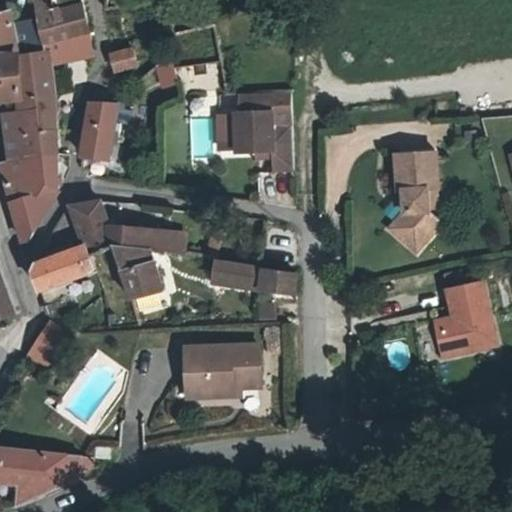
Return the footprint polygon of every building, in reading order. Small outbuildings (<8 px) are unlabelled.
[(58,11),(56,0),(38,0),(44,15),(58,11)] [(84,0),(56,0),(58,11),(44,15),(47,24),(50,48),(95,41),(84,0)] [(0,54),(21,52),(12,12),(0,15),(0,54)] [(29,114),(25,114),(26,135),(59,131),(53,67),(90,70),(95,41),(50,48),(21,52),(25,98),(29,114)] [(0,100),(25,98),(21,52),(0,54),(0,100)] [(172,55),(160,66),(168,88),(182,83),(172,55)] [(130,60),(110,65),(112,84),(133,80),(130,60)] [(212,61),(185,66),(189,84),(216,79),(212,61)] [(125,99),(122,102),(119,123),(130,125),(135,101),(125,99)] [(88,160),(122,163),(130,125),(119,123),(122,102),(95,106),(88,145),(88,160)] [(296,169),(298,124),(278,122),(279,108),(242,107),(240,147),(259,148),(276,149),(276,155),(275,168),(296,169)] [(59,131),(26,135),(25,114),(13,115),(19,161),(61,155),(59,131)] [(61,155),(19,161),(8,163),(17,202),(14,202),(25,249),(38,248),(64,190),(61,155)] [(407,209),(392,229),(419,250),(440,224),(429,215),(434,209),(433,190),(435,190),(434,156),(395,158),(396,191),(406,190),(407,209)] [(259,203),(275,201),(271,170),(256,172),(259,203)] [(95,259),(119,247),(155,252),(171,254),(175,231),(114,222),(109,200),(102,200),(80,209),(95,259)] [(60,241),(66,267),(89,261),(79,224),(60,241)] [(195,234),(175,231),(171,254),(191,257),(195,234)] [(234,239),(231,262),(244,264),(246,241),(234,239)] [(164,293),(155,252),(119,247),(132,301),(164,293)] [(100,281),(95,259),(89,261),(66,267),(47,273),(47,294),(100,281)] [(220,279),(266,286),(269,267),(244,264),(231,262),(223,261),(220,279)] [(269,267),(266,286),(305,292),(305,272),(269,267)] [(13,311),(0,271),(0,314),(12,312),(13,311)] [(482,289),(449,296),(456,325),(458,330),(440,335),(446,363),(497,350),(482,289)] [(256,300),(257,317),(275,316),(274,299),(256,300)] [(54,323),(25,360),(44,374),(72,338),(54,323)] [(439,329),(440,335),(458,330),(456,325),(439,329)] [(191,377),(191,394),(231,393),(231,386),(238,386),(259,385),(257,344),(185,346),(186,371),(191,377)] [(0,480),(20,481),(17,505),(87,479),(88,455),(0,447),(0,480)]
